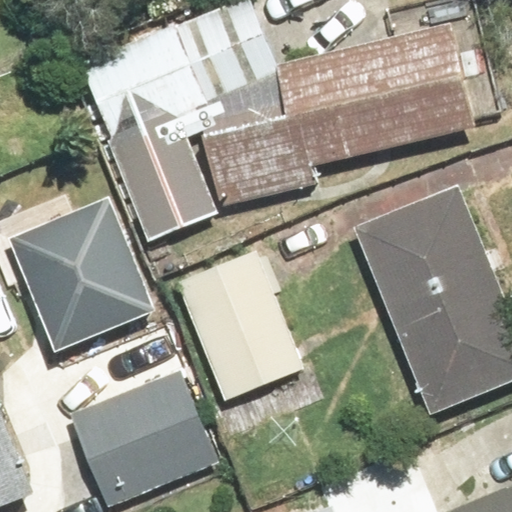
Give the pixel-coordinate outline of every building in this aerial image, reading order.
[(470,27),(289,57),(298,109),(195,126),(207,202),(330,182),(326,157),(487,131),(470,27)] [(511,285),(473,188),(363,232),(437,420),(511,390),(511,285)] [(21,225),(62,341),(161,307),(120,191),(21,225)] [(260,252),(177,286),(224,399),(307,365),(260,252)] [(181,371),(68,413),(104,507),(217,465),(181,371)] [(0,511),(43,496),(10,410),(0,402),(0,511)] [(384,511),(376,489),(313,511),(384,511)] [(511,511),(511,492),(461,511),(511,511)]
